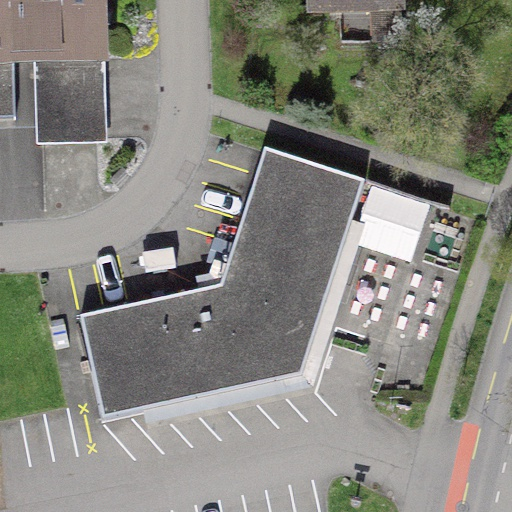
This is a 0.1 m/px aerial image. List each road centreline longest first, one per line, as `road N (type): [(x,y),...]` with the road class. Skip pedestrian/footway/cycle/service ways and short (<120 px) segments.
road 1 (residential): [(0,248),(88,239),(151,197),(183,117),(181,0)]
road 2 (primary): [(511,373),(472,511)]
